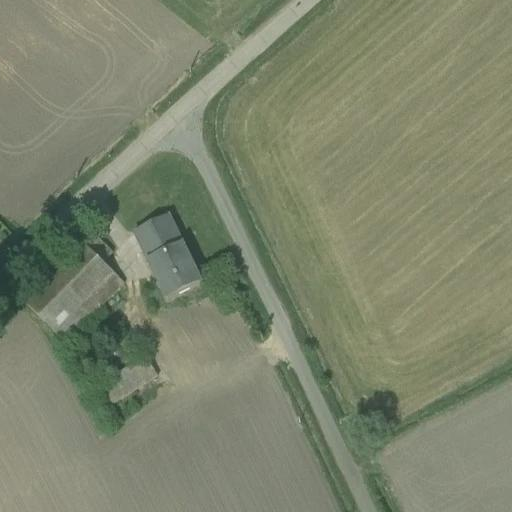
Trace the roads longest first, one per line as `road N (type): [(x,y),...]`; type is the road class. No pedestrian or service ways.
road 1 (unclassified): [(180,110),(369,511)]
road 2 (unclassified): [(0,285),(180,110)]
road 3 (unclassified): [(180,110),(304,0)]
